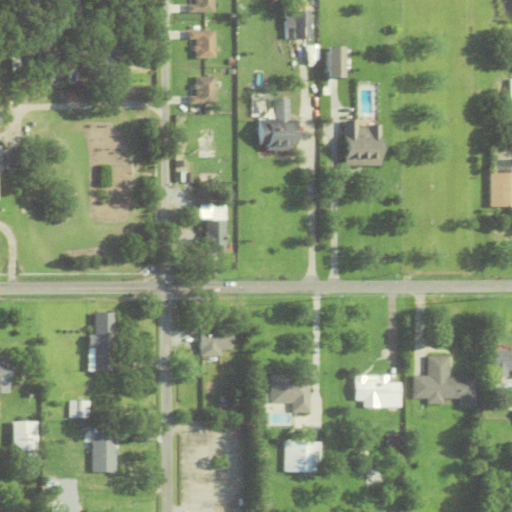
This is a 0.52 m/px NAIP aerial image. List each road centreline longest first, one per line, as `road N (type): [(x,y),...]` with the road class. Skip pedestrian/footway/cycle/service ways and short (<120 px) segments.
road 1 (tertiary): [(0,288),(511,286)]
road 2 (residential): [(167,0),(167,511)]
